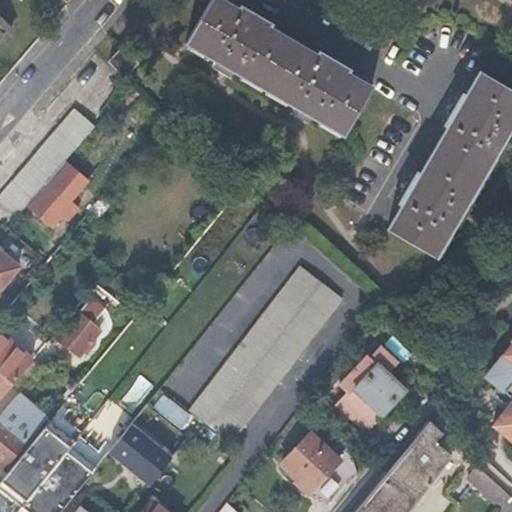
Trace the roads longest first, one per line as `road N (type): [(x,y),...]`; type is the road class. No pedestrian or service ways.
road 1 (unknown): [(450,41),(408,84),(343,230)]
road 2 (residential): [(0,128),(108,0)]
road 3 (residential): [(288,16),(408,84)]
road 4 (residential): [(413,411),(334,511)]
